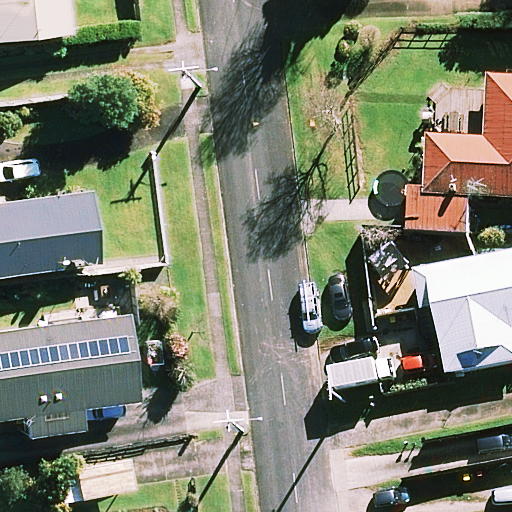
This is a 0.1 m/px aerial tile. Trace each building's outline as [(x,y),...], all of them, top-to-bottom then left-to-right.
[(0,0),(0,40),(64,35),(60,0),(0,0)] [(511,85),(492,85),(489,146),(433,143),(430,195),(415,195),(413,236),(470,239),(472,205),(511,207),(511,85)] [(0,204),(0,276),(95,265),(86,194),(0,204)] [(511,259),(417,276),(423,314),(439,311),(450,379),(511,368),(511,259)] [(135,402),(124,316),(0,331),(0,419),(20,417),(22,438),(80,431),(77,409),(135,402)] [(129,489),(123,459),(59,472),(66,502),(129,489)]
